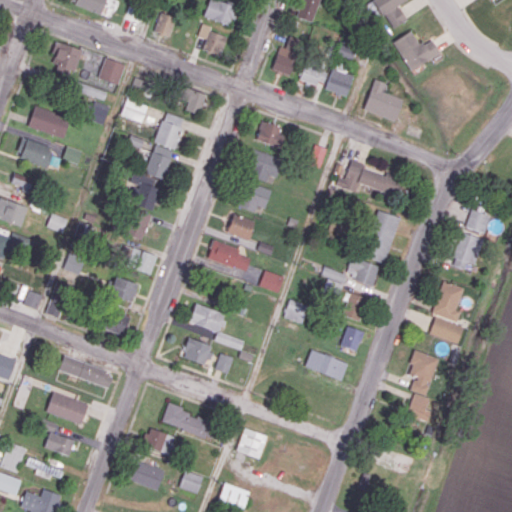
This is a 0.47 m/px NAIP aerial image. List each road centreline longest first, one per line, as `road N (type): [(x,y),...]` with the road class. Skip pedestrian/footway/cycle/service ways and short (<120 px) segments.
road 1 (residential): [(85,511),(271,0)]
road 2 (residential): [(0,0),(449,167)]
road 3 (residential): [(321,511),(449,167),(473,155),(511,103)]
road 4 (residential): [(0,313),(347,441)]
